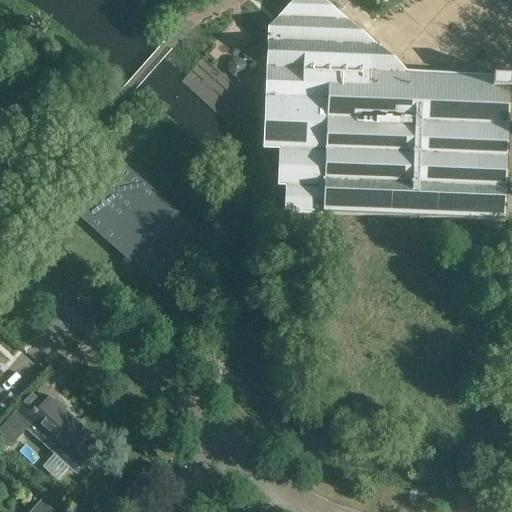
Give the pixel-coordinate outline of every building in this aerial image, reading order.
[(265,97),(262,149),(279,150),(277,186),(285,187),(284,213),(505,222),(505,216),(506,196),(510,86),(511,78),(505,78),(461,75),(459,75),(436,74),(402,73),(392,64),(395,60),(383,48),(379,52),(321,0),(294,0),(267,30),(267,42),(280,43),(278,98),(265,97)] [(120,162),(74,213),(133,266),(179,215),(120,162)] [(452,268),(368,265),(367,265),(365,302),(401,304),(398,365),(363,363),(362,394),(448,398),(449,367),(415,365),(418,305),(451,306),(452,268)] [(30,397),(13,416),(0,430),(0,440),(10,449),(30,426),(79,470),(92,456),(81,446),(90,437),(48,399),(41,407),(30,397)] [(447,481),(447,467),(431,466),(431,481),(447,481)] [(53,511),(41,501),(30,511),(53,511)]
